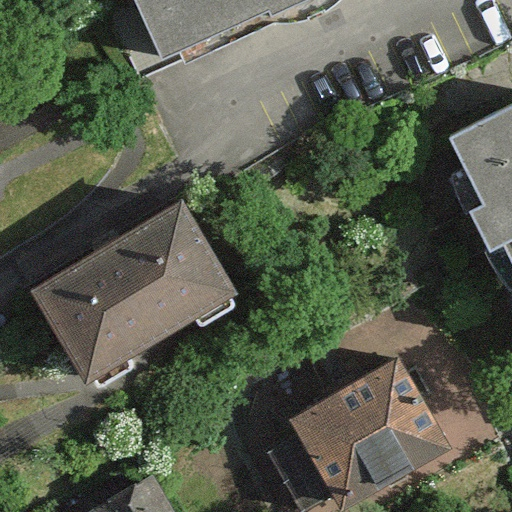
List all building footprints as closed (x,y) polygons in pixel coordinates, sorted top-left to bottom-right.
[(345,0),(145,0),(181,83),(350,10),(345,0)] [(511,96),(446,128),(511,262),(511,96)] [(180,209),(40,294),(91,378),(231,293),(180,209)] [(396,356),(282,418),(333,511),(342,511),(450,454),(396,356)] [(175,511),(158,481),(101,511),(175,511)]
